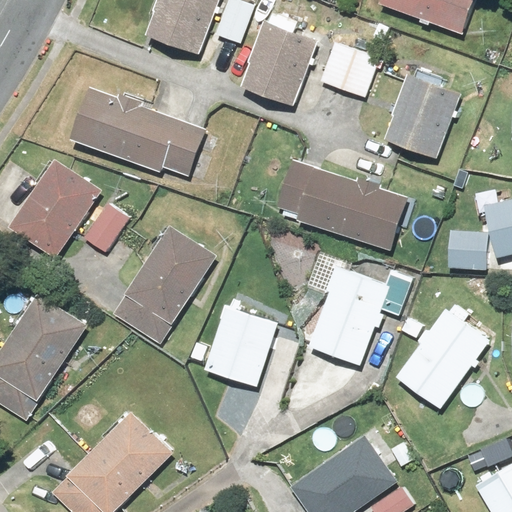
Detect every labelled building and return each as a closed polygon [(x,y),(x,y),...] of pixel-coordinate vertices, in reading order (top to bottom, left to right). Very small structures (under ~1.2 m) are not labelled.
[(203,52),(221,0),(162,0),(150,34),(203,52)] [(260,6),(244,0),(233,0),(220,36),(245,46),(260,6)] [(385,0),(385,2),(465,33),(477,0),(385,0)] [(397,27),(371,19),(366,37),(392,45),(397,27)] [(300,104),(321,40),(266,23),(245,86),(300,104)] [(384,57),(341,43),(328,84),(370,98),(384,57)] [(442,158),(464,94),(409,75),(387,139),(442,158)] [(95,87),(77,137),(191,177),(209,127),(95,87)] [(59,258),(106,189),(57,156),(10,225),(59,258)] [(411,195),(295,158),(279,206),(304,213),(302,220),(394,249),(411,195)] [(511,199),(489,205),(501,257),(511,254),(511,199)] [(135,216),(113,201),(90,236),(112,251),(135,216)] [(161,344),(220,254),(172,224),(113,313),(161,344)] [(494,234),(454,231),(452,269),(492,272),(494,234)] [(367,365),(393,289),(339,270),(313,347),(367,365)] [(0,402),(30,421),(89,326),(35,293),(0,349),(0,402)] [(262,387),(281,324),(230,308),(211,372),(262,387)] [(444,411),(493,342),(445,308),(396,377),(444,411)] [(71,511),(118,511),(176,453),(134,412),(53,494),(71,511)] [(317,511),(355,511),(383,493),(351,448),(298,484),(317,511)] [(511,511),(511,464),(479,483),(496,511),(511,511)] [(409,488),(375,506),(378,511),(411,511),(419,508),(409,488)]
